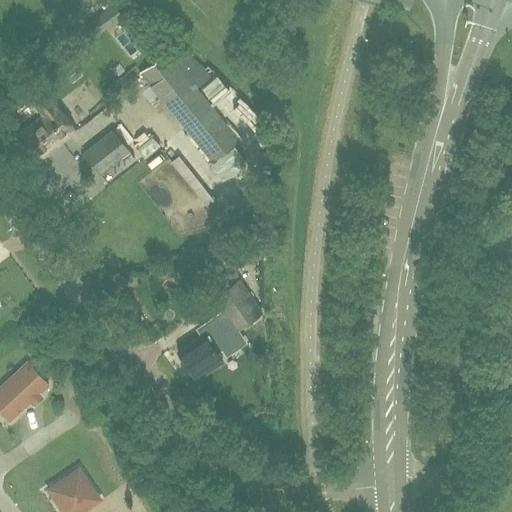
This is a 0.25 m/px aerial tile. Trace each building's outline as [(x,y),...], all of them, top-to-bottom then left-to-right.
[(139,71),(140,72),(151,85),(173,67),(187,55),(174,43),(162,54),(161,53),(139,71)] [(239,141),(193,85),(167,106),(213,162),(239,141)] [(43,116),(17,136),(37,162),(76,130),(56,105),(53,107),(42,93),(32,102),(43,116)] [(113,131),(84,154),(99,173),(128,150),(113,131)] [(226,241),(232,265),(260,257),(260,232),(226,241)] [(214,298),(223,312),(233,326),(236,331),(262,313),(258,308),(239,280),(214,298)] [(229,342),(213,319),(200,328),(203,333),(178,351),(197,379),(223,361),(216,351),(229,342)] [(20,374),(0,392),(0,399),(14,415),(30,401),(31,400),(30,400),(37,393),(38,394),(39,393),(38,392),(48,384),(27,361),(17,370),(20,374)] [(78,470),(54,486),(63,498),(59,501),(66,511),(75,511),(97,498),(78,470)]
